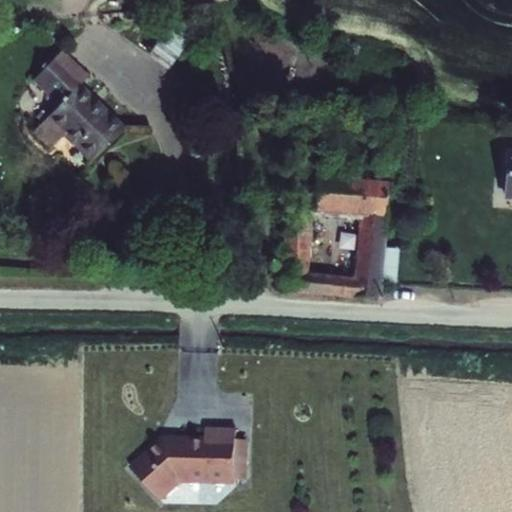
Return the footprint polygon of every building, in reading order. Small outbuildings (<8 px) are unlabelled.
[(174,15),(147,51),(167,66),(193,30),(174,15)] [(125,131),(82,85),(91,77),(66,50),(37,77),(62,105),(49,118),(92,163),(125,131)] [(374,301),(374,295),(376,276),(382,183),(317,178),(321,132),(289,132),(278,287),(277,292),(374,301)] [(511,156),(481,155),(477,198),(511,198),(511,156)] [(389,277),(376,276),(374,295),(388,296),(389,277)] [(168,442),(155,442),(131,463),(142,475),(137,479),(155,499),(175,481),(230,482),(230,480),(231,439),(232,429),(201,428),(200,438),(171,437),(168,441),(168,442)] [(241,439),(231,439),(230,480),(240,480),(241,439)] [(126,467),(137,479),(142,475),(131,463),(126,467)]
